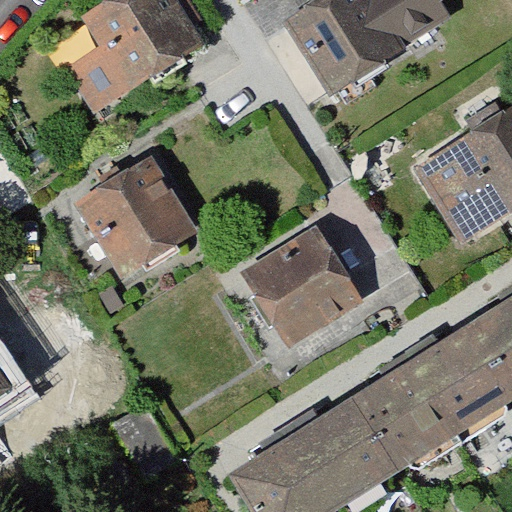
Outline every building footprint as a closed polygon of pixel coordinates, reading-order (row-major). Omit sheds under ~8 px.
[(186,58),(153,0),(120,0),(37,47),(78,119),(186,58)] [(424,0),(323,0),(272,33),(319,107),(442,29),(424,0)] [(511,108),(401,173),(446,252),(511,213),(511,108)] [(58,212),(100,292),(181,249),(139,169),(58,212)] [(349,319),(301,239),(225,285),(273,364),(349,319)] [(511,307),(502,313),(511,329),(511,307)] [(442,352),(491,433),(511,418),(511,329),(502,313),(442,352)] [(382,388),(431,469),(491,433),(442,352),(382,388)] [(326,421),(372,501),(431,469),(382,388),(326,421)] [(0,410),(9,404),(0,391),(0,410)] [(107,435),(140,492),(174,473),(141,416),(107,435)] [(326,421),(270,453),(303,511),(351,511),(372,501),(326,421)] [(303,511),(270,453),(208,488),(221,511),(303,511)]
